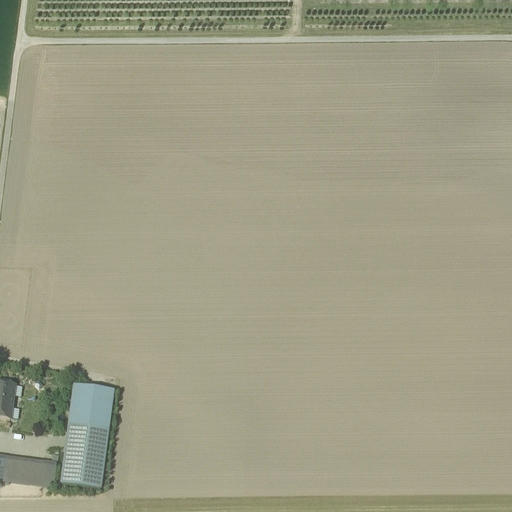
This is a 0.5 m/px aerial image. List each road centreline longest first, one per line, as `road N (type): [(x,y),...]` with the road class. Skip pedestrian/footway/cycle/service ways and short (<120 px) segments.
road 1 (track): [(18,43),(511,39)]
road 2 (track): [(18,43),(0,187)]
